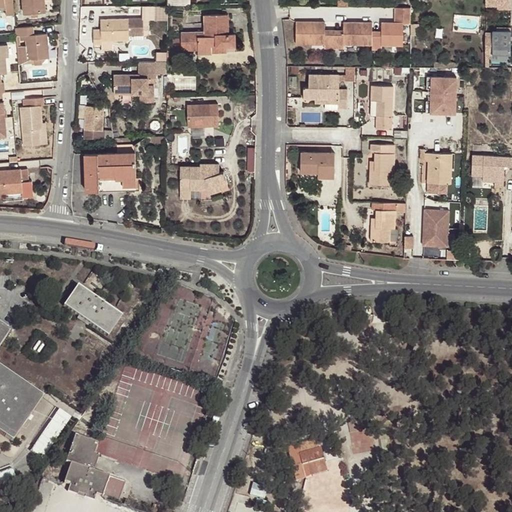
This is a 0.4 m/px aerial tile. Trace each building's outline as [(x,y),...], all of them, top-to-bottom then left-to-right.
[(6,14),(14,14),(12,0),(0,0),(0,6),(5,6),(6,14)] [(44,0),(22,0),(24,13),(45,11),(44,0)] [(381,34),(372,34),(372,44),(372,48),(382,48),(382,44),(403,44),(403,22),(411,22),(411,21),(411,6),(395,6),(395,22),(381,21),(381,31),(381,34)] [(182,32),(181,43),(181,49),(198,49),(198,53),(212,53),(211,51),(211,44),(215,44),(216,45),(226,45),(235,45),(235,34),(228,34),(228,14),(204,14),(204,32),(182,32)] [(143,18),(101,19),(101,29),(93,29),(94,43),(102,43),(101,40),(113,40),(129,40),(129,35),(144,35),(143,18)] [(372,21),(343,22),(343,35),(334,34),(334,48),(344,48),(344,44),(372,44),(372,34),(372,31),(372,21)] [(325,22),(296,22),(296,44),(324,44),(324,48),(334,48),(334,34),(325,35),(325,31),(325,22)] [(16,45),(18,65),(27,60),(49,58),(47,33),(33,34),(33,25),(15,27),(16,35),(19,35),(20,40),(25,40),(25,44),(21,45),(16,45)] [(487,32),(486,32),(486,53),(497,53),(498,53),(498,50),(511,50),(511,29),(497,29),(497,32),(487,32)] [(113,40),(101,40),(102,43),(102,50),(113,50),(113,40)] [(181,49),(167,50),(167,58),(182,58),(181,49)] [(155,59),(139,59),(139,71),(139,75),(132,74),(132,71),(113,71),(113,84),(131,85),(131,91),(140,91),(139,99),(153,99),(153,82),(149,82),(149,80),(154,80),(154,75),(155,75),(155,59)] [(346,65),(346,68),(346,74),(346,80),(355,80),(355,66),(346,65)] [(339,103),(339,108),(347,108),(347,89),(339,89),(339,80),(339,74),(309,73),(309,87),(304,87),(304,97),(315,97),(330,98),(329,103),(339,103)] [(372,85),(372,100),(377,100),(377,115),(377,128),(391,129),(392,85),(372,85)] [(44,104),(43,96),(23,98),(23,106),(20,106),(24,146),(41,144),(40,128),(43,128),(42,122),(41,104),(44,104)] [(187,105),(188,127),(219,125),(218,103),(187,105)] [(103,138),(104,106),(87,105),(85,138),(103,138)] [(151,144),(166,144),(166,136),(151,136),(151,144)] [(376,152),(375,160),(375,170),(371,170),(370,184),(389,184),(390,171),(393,171),(394,144),(372,143),(372,152),(376,152)] [(117,152),(135,152),(135,144),(117,144),(117,152)] [(137,189),(135,152),(117,152),(84,154),(86,191),(137,189)] [(335,153),(301,152),(301,171),(318,172),(318,177),(335,177),(335,153)] [(425,152),(425,160),(428,160),(428,182),(448,183),(451,183),(452,153),(425,152)] [(483,181),(495,181),(495,180),(504,180),(504,165),(511,165),(511,159),(511,155),(473,154),(472,175),(483,175),(483,181)] [(220,186),(228,183),(224,171),(219,173),(219,164),(200,163),(200,166),(181,166),(180,197),(191,197),(191,189),(201,189),(201,186),(207,187),(210,193),(221,189),(220,186)] [(23,196),(33,195),(32,180),(29,180),(22,181),(20,168),(0,170),(0,195),(2,195),(2,193),(22,191),(23,196)] [(20,168),(22,181),(29,180),(28,168),(20,168)] [(448,183),(428,182),(427,192),(448,193),(448,183)] [(395,211),(405,211),(406,202),(373,200),(372,208),(377,209),(377,217),(377,227),(372,227),(372,241),(390,242),(390,239),(390,230),(390,228),(394,228),(395,211)] [(424,207),(425,245),(451,245),(450,207),(424,207)] [(64,306),(79,316),(83,318),(89,323),(108,335),(121,316),(78,286),(64,306)] [(83,318),(79,316),(77,319),(87,326),(89,323),(83,318)] [(0,432),(12,441),(42,397),(0,368),(0,345),(10,331),(0,324),(0,323),(0,432)] [(44,457),(72,415),(60,407),(32,449),(44,457)] [(84,439),(75,436),(66,461),(71,463),(64,482),(70,485),(68,491),(77,494),(78,491),(86,494),(84,497),(93,500),(95,495),(117,503),(125,482),(93,471),(89,469),(91,462),(95,464),(98,456),(93,454),(96,447),(93,446),(83,442),(84,439)] [(310,464),(324,460),(321,448),(319,449),(316,440),(299,445),(301,454),(300,455),(305,471),(295,474),(297,481),(306,478),(305,477),(313,475),(310,464)] [(327,471),(324,460),(310,464),(313,475),(327,471)] [(0,486),(18,479),(13,467),(0,471),(0,486)]
